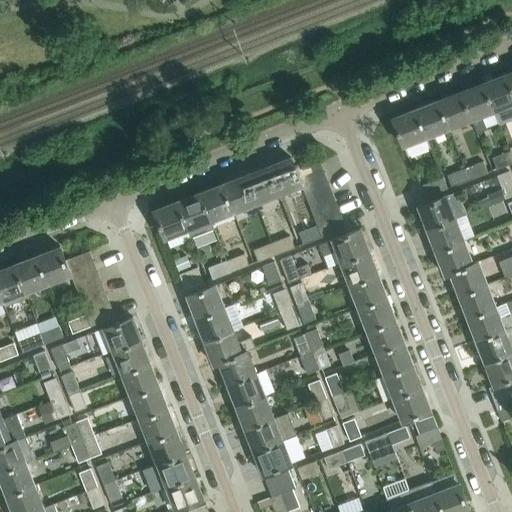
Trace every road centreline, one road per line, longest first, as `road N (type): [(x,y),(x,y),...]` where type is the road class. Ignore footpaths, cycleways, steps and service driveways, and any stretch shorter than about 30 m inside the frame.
road 1 (residential): [(344,109),(497,511)]
road 2 (residential): [(236,511),(112,201)]
road 3 (residential): [(112,201),(344,109)]
road 4 (residential): [(344,109),(511,44)]
